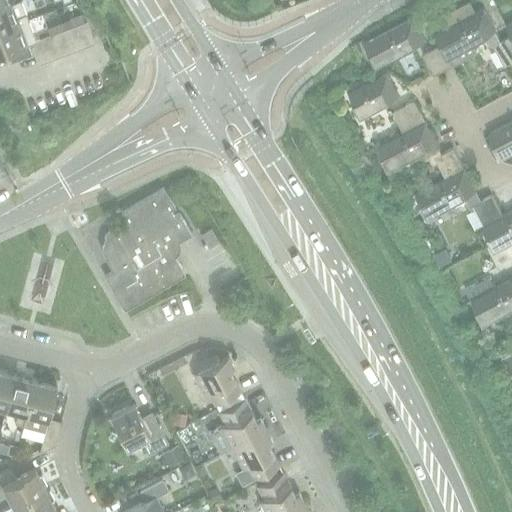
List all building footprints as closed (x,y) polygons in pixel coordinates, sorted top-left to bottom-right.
[(0,28),(28,18),(21,0),(13,0),(9,2),(0,5),(0,28)] [(493,43),(501,39),(496,29),(484,7),(435,33),(440,42),(441,42),(452,64),(477,51),(472,41),(485,35),(488,40),(493,43)] [(376,64),(425,38),(413,16),(365,42),(376,64)] [(30,40),(36,38),(28,18),(0,28),(0,51),(4,50),(8,61),(35,51),(30,40)] [(75,23),(84,46),(95,41),(86,19),(75,23)] [(72,50),(84,46),(75,23),(64,27),(72,50)] [(61,54),(72,50),(64,27),(53,31),(61,54)] [(50,58),(61,54),(53,31),(42,36),(50,58)] [(501,39),(493,43),(504,64),(511,60),(511,33),(501,39)] [(39,62),(50,58),(42,36),(36,38),(30,40),(35,51),(39,62)] [(433,74),(452,64),(440,42),(422,52),(433,74)] [(361,114),(399,94),(387,72),(349,92),(361,114)] [(404,131),(426,119),(414,98),(393,110),(404,131)] [(435,155),(442,151),(437,141),(426,120),(426,119),(404,131),(377,145),(389,167),(426,147),(433,162),(437,160),(435,155)] [(500,155),(511,148),(511,120),(488,133),(500,155)] [(442,151),(435,155),(437,160),(446,176),(464,167),(453,146),(443,151),(442,151)] [(473,203),(479,200),(474,190),(476,189),(464,167),(446,176),(416,192),(425,209),(427,214),(437,209),(464,195),(470,205),(473,203)] [(174,215),(171,209),(170,207),(175,204),(164,186),(121,211),(126,220),(115,226),(105,234),(102,247),(107,259),(113,269),(105,274),(124,307),(185,271),(169,245),(191,232),(179,212),(174,215)] [(479,200),(473,203),(477,209),(485,224),(503,214),(500,209),(492,193),(481,199),(479,200)] [(511,209),(503,214),(485,224),(483,225),(494,247),(511,237),(511,209)] [(511,276),(472,298),(483,320),(511,305),(511,276)] [(234,365),(228,353),(219,358),(216,353),(195,364),(198,368),(193,371),(204,392),(209,390),(215,402),(241,389),(230,367),(234,365)] [(0,404),(5,406),(14,372),(0,367),(0,404)] [(23,423),(26,411),(35,377),(14,372),(5,406),(17,409),(14,421),(23,423)] [(39,451),(55,443),(56,442),(62,420),(48,416),(57,383),(35,377),(26,411),(23,423),(23,424),(45,429),(39,451)] [(232,446),(267,427),(261,416),(256,418),(245,396),(219,410),(226,422),(221,425),(232,446)] [(143,419),(134,401),(111,414),(127,444),(140,437),(148,452),(168,442),(154,413),(143,419)] [(267,427),(232,446),(243,466),(247,464),(254,477),(279,463),(268,441),(273,439),(267,427)] [(0,440),(0,449),(6,451),(8,443),(0,440)] [(13,503),(45,486),(44,484),(47,483),(42,473),(39,475),(35,467),(15,477),(10,466),(0,471),(0,495),(7,492),(13,503)] [(266,511),(285,511),(305,502),(299,490),(295,492),(283,471),(258,484),(264,497),(260,499),(266,511)] [(164,511),(155,495),(168,488),(162,477),(140,489),(145,499),(121,511),(164,511)] [(46,488),(45,486),(13,503),(17,511),(43,511),(55,506),(51,498),(54,497),(49,487),(46,488)] [(310,511),(305,502),(285,511),(310,511)]
